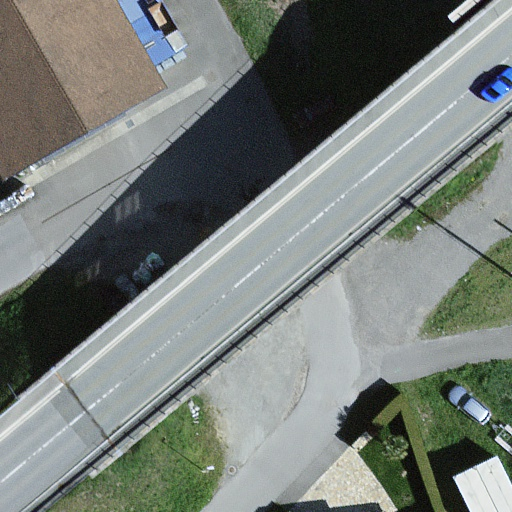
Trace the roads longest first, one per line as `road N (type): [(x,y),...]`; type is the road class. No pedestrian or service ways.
road 1 (residential): [(0,259),(229,111),(327,332),(316,426),(236,511)]
road 2 (tertiary): [(511,55),(0,485)]
